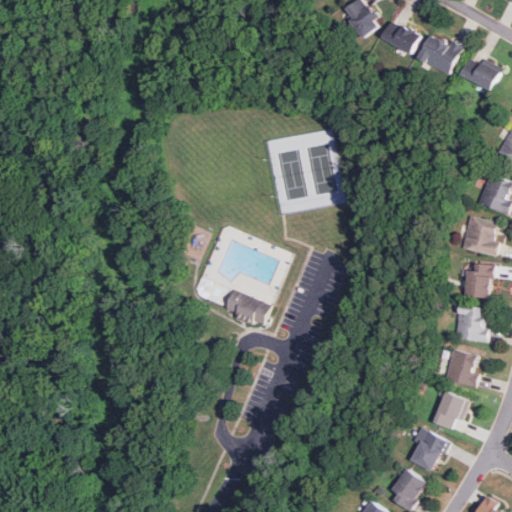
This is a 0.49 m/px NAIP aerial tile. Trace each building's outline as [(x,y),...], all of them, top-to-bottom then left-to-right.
[(382,25),(377,19),(381,17),(368,0),(359,0),(346,9),(366,37),(382,25)] [(385,37),(415,52),(424,34),(395,19),(385,37)] [(453,73),(465,47),(434,32),(422,59),(453,73)] [(504,70),(474,56),(464,75),(494,90),(504,70)] [(511,158),(511,133),(502,153),(511,158)] [(511,205),(511,179),(494,173),(482,202),(509,213),(511,205)] [(466,248),(498,255),(506,222),(474,215),(466,248)] [(469,296),(494,298),(497,264),(472,262),(469,296)] [(237,291),(230,308),(241,312),(239,316),(255,323),(257,319),(266,323),(273,306),(237,291)] [(493,307),(463,304),(460,338),(490,341),(493,307)] [(477,385),(485,355),(457,348),(449,379),(477,385)] [(466,419),(473,400),(449,391),(438,421),(455,427),(459,417),(466,419)] [(414,457),(435,469),(452,440),(431,428),(414,457)] [(401,490),(396,499),(415,508),(430,478),(408,467),(397,489),(401,490)] [(511,511),(511,508),(488,496),(480,511),(511,511)] [(365,511),(389,511),(391,509),(373,499),(365,511)]
